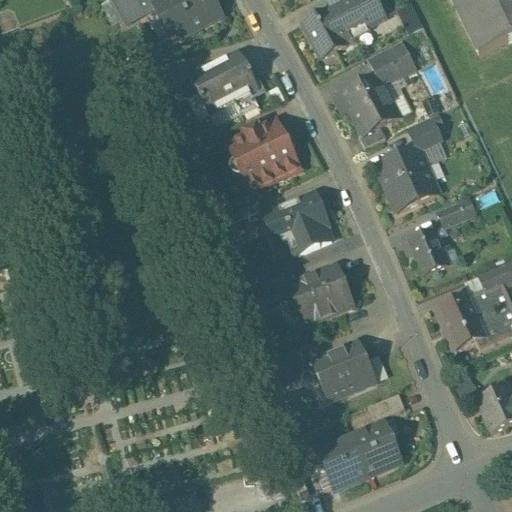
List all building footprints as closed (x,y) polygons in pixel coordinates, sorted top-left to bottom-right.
[(108,0),(124,27),(156,9),(156,8),(164,3),(161,0),(108,0)] [(169,0),(164,3),(156,8),(156,9),(175,44),(219,20),(208,0),(169,0)] [(353,0),(343,5),(328,14),(344,43),(385,22),(373,0),(353,0)] [(511,0),(449,0),(479,59),(511,43),(511,0)] [(411,7),(398,14),(410,36),(423,29),(411,7)] [(328,13),(302,26),(321,62),(347,48),(344,43),(328,14),(328,13)] [(376,80),(333,102),(342,118),(349,114),(361,139),(362,141),(362,140),(379,132),(400,121),(383,89),(394,83),(415,73),(402,47),(368,65),(376,80)] [(259,95),(238,55),(214,68),(234,108),(259,95)] [(214,68),(189,81),(210,121),(234,108),(214,68)] [(144,69),(120,76),(126,90),(148,81),(144,69)] [(148,81),(126,90),(130,101),(153,91),(148,81)] [(411,115),(394,83),(383,89),(400,121),(411,115)] [(153,91),(130,101),(134,111),(157,102),(153,91)] [(157,102),(134,111),(139,123),(162,114),(157,102)] [(436,119),(407,133),(416,153),(417,153),(418,156),(420,155),(441,145),(436,135),(442,132),(436,119)] [(278,124),(257,134),(256,132),(245,138),(246,140),(224,150),(230,162),(233,161),(244,184),(241,185),(248,200),(260,194),(259,192),(289,177),(290,179),(302,173),(295,159),(293,160),(282,137),(284,136),(278,124)] [(362,140),(362,141),(361,139),(358,141),(365,153),(385,143),(379,132),(362,140)] [(416,153),(376,171),(391,207),(392,207),(396,216),(439,198),(420,155),(418,156),(417,153),(416,153)] [(184,175),(162,184),(176,217),(198,208),(184,175)] [(223,195),(201,205),(212,227),(226,221),(234,217),(223,195)] [(314,197),(262,219),(263,222),(276,252),(292,245),(298,259),(317,251),(312,237),(328,230),(314,197)] [(469,204),(437,217),(442,230),(474,217),(469,204)] [(234,217),(226,221),(232,234),(263,222),(262,219),(257,206),(234,217)] [(434,234),(408,245),(423,280),(449,269),(434,234)] [(511,266),(478,280),(485,298),(511,286),(511,266)] [(290,288),(286,290),(289,298),(300,323),(314,318),(317,325),(352,311),(336,270),(290,288)] [(285,277),(242,294),(248,308),(261,302),(264,308),(289,298),(286,290),(290,288),(285,277)] [(491,301),(482,305),(478,296),(474,298),(481,314),(476,317),(485,339),(475,343),(480,353),(511,339),(502,320),(503,319),(499,311),(496,312),(491,301)] [(474,298),(438,314),(454,352),(475,343),(485,339),(476,317),(481,314),(474,298)] [(358,346),(311,365),(328,406),(375,386),(358,346)] [(300,355),(243,379),(253,404),(281,392),(276,382),(306,369),(300,355)] [(511,401),(507,389),(476,403),(491,437),(511,427),(511,401)] [(398,398),(367,411),(373,425),(404,412),(398,398)] [(380,428),(350,440),(367,481),(397,469),(380,428)] [(350,440),(321,452),(338,493),(367,481),(350,440)] [(310,501),(298,471),(283,477),(295,507),(310,501)]
